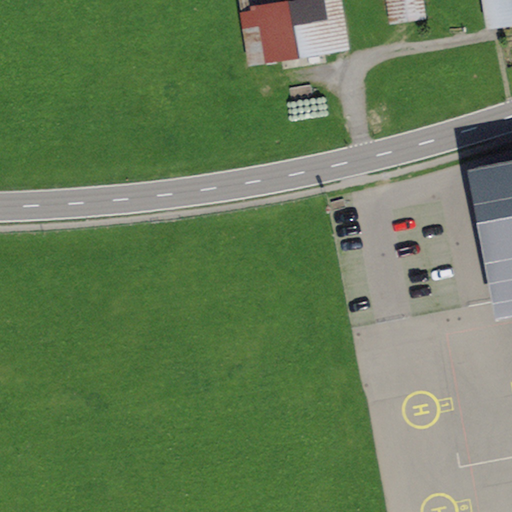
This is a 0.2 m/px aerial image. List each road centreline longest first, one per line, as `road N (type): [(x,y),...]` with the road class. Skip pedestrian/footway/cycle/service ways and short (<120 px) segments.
road 1 (primary): [(511,114),(371,157),(206,189),(0,205)]
road 2 (unknown): [(371,157),(364,70),(379,39),(511,3)]
